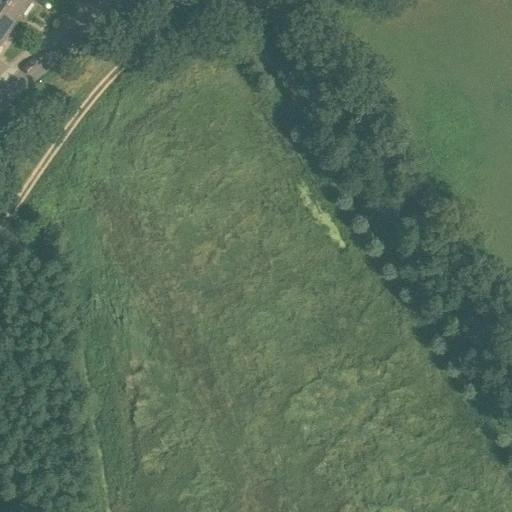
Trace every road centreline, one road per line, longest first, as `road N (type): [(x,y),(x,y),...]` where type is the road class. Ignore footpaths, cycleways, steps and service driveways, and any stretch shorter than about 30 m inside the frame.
road 1 (track): [(0,240),(114,72),(181,22),(251,0)]
road 2 (residential): [(0,103),(118,0)]
